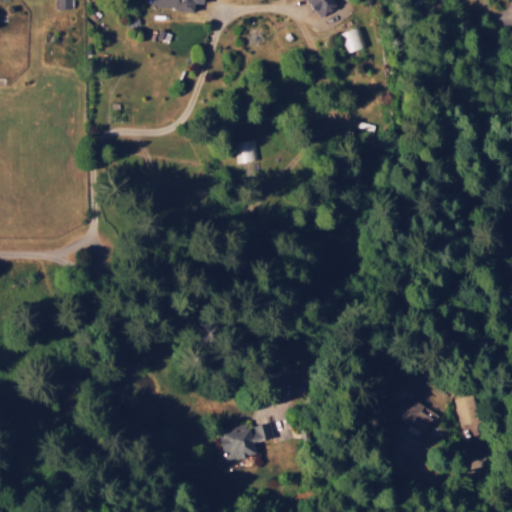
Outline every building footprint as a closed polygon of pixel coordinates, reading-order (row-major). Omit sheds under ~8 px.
[(69,7),(68,0),(56,0),(56,8),(69,7)] [(201,0),(150,0),(150,6),(192,8),(192,3),(202,3),(201,0)] [(306,0),(318,16),(335,4),(332,0),(306,0)] [(345,52),(364,46),(357,25),(338,32),(345,52)] [(355,133),(370,137),(373,125),(359,120),(355,133)] [(258,159),(254,138),(234,142),(237,162),(258,159)] [(406,394),(393,414),(421,432),(434,413),(406,394)] [(255,453),(253,442),(264,440),(260,424),(221,433),(228,463),(241,460),(240,456),(255,453)]
